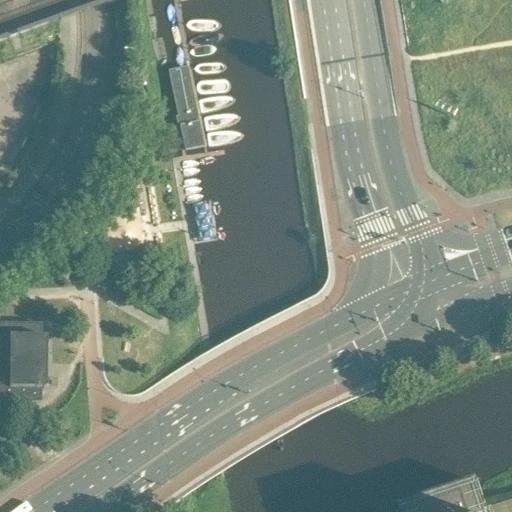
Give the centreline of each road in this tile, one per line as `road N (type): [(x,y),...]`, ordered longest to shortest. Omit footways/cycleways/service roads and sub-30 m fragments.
road 1 (secondary): [(389,300),(231,382),(42,511)]
road 2 (secondary): [(104,511),(249,414),(387,336)]
road 3 (secondary): [(327,0),(389,300)]
road 4 (secondary): [(424,285),(419,230),(391,160),(364,0)]
road 5 (unclassified): [(0,245),(77,145),(97,75),(96,0)]
road 6 (tertiary): [(387,336),(511,287)]
